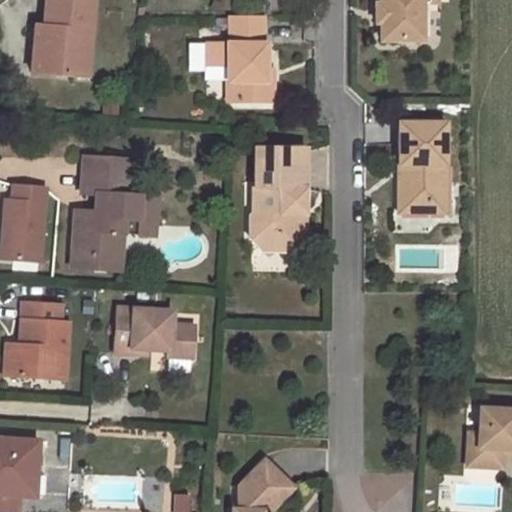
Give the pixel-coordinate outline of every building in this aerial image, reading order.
[(45,25),(42,74),(85,78),(90,0),(42,0),(40,25),(45,25)] [(378,0),(379,3),(374,3),(374,22),(379,22),(378,39),(420,39),(420,2),(420,0),(378,0)] [(238,16),(228,16),(228,44),(225,44),(224,102),(262,102),(263,69),(263,44),(260,44),(260,16),(238,16)] [(27,73),(42,74),(45,25),(40,25),(32,24),(24,31),(24,40),(30,41),(27,73)] [(426,201),(440,201),(443,125),(399,125),(397,217),(425,217),(426,201)] [(295,216),(300,212),(304,150),(253,148),(252,188),(251,188),(250,213),(246,216),(245,239),(251,244),(265,245),(271,240),(282,251),(291,252),(300,243),(301,230),(297,230),(297,221),(295,220),(295,216)] [(130,195),(131,161),(83,158),(81,192),(94,194),(93,212),(75,210),(73,250),(93,251),(92,269),(119,271),(121,234),(122,220),(136,221),(135,235),(152,237),(154,198),(130,195)] [(12,201),(5,200),(1,258),(39,262),(45,189),(13,186),(12,201)] [(440,217),(440,201),(426,201),(425,217),(440,217)] [(121,234),(135,235),(136,221),(122,220),(121,234)] [(72,268),(92,269),(93,251),(73,250),(72,268)] [(252,269),(283,270),(283,254),(252,254),(252,269)] [(45,365),(64,367),(67,324),(59,323),(60,306),(22,303),(20,346),(19,352),(7,352),(5,375),(45,378),(45,365)] [(129,348),(146,349),(167,351),(167,356),(191,358),(192,325),(170,324),(171,312),(117,309),(114,353),(129,355),(129,348)] [(63,379),(64,367),(45,365),(45,378),(63,379)] [(511,447),(511,409),(477,408),(476,433),(474,466),(501,467),(502,453),(502,447),(511,447)] [(474,466),(476,433),(464,432),(462,465),(474,466)] [(0,496),(20,498),(30,498),(32,466),(38,467),(39,460),(40,443),(0,440),(0,496)] [(32,466),(30,498),(42,499),(45,460),(39,460),(38,467),(32,466)] [(237,511),(236,511),(232,511),(270,511),(291,491),(263,464),(238,489),(237,511)] [(0,511),(18,511),(20,498),(0,496),(0,511)] [(176,496),(175,511),(188,511),(189,497),(176,496)]
